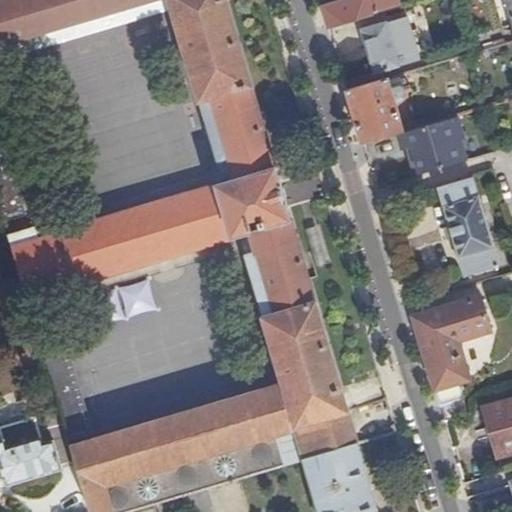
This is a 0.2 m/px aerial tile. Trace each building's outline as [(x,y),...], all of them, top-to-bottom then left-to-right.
[(182,494),(205,486),(306,456),(358,441),(226,0),(0,0),(0,42),(142,0),(170,0),(224,181),(76,225),(61,230),(67,252),(54,256),(44,222),(9,232),(29,300),(32,308),(66,297),(56,263),(69,259),(76,282),(91,278),(240,233),(284,382),(72,445),(76,459),(91,511),(118,511),(153,502),(182,494)] [(339,0),(321,6),(328,28),(404,6),(401,0),(339,0)] [(362,30),(375,73),(399,65),(386,23),(362,30)] [(487,57),(485,50),(471,54),(473,61),(487,57)] [(346,90),(362,143),(398,132),(404,130),(394,97),(402,95),(405,92),(405,88),(400,85),(392,88),(388,78),(346,90)] [(413,147),(421,174),(467,160),(461,139),(465,138),(459,114),(404,130),(398,132),(403,149),(413,147)] [(0,201),(5,218),(26,213),(0,127),(0,201)] [(473,176),(438,186),(465,276),(499,266),(473,176)] [(61,230),(76,225),(72,213),(44,222),(54,256),(67,252),(61,230)] [(95,289),(91,278),(76,282),(69,259),(56,263),(66,297),(95,289)] [(414,315),(444,419),(468,412),(459,382),(470,379),(458,340),(490,330),(480,295),(414,315)] [(16,311),(27,346),(41,341),(41,339),(32,308),(29,300),(20,302),(16,311)] [(62,409),(69,436),(90,429),(62,334),(41,339),(41,341),(47,362),(62,409)] [(41,341),(27,346),(28,350),(15,354),(20,369),(47,362),(41,341)] [(511,399),(484,408),(498,456),(511,452),(511,399)] [(61,464),(76,459),(72,445),(69,436),(62,409),(38,417),(37,415),(0,427),(4,438),(5,444),(0,446),(0,477),(6,476),(8,483),(61,467),(61,464)] [(367,470),(358,441),(306,456),(322,511),(379,511),(377,504),(375,504),(365,471),(367,470)] [(213,511),(205,486),(182,494),(188,511),(187,511),(213,511)] [(155,511),(184,511),(188,511),(182,494),(153,502),(155,511)]
